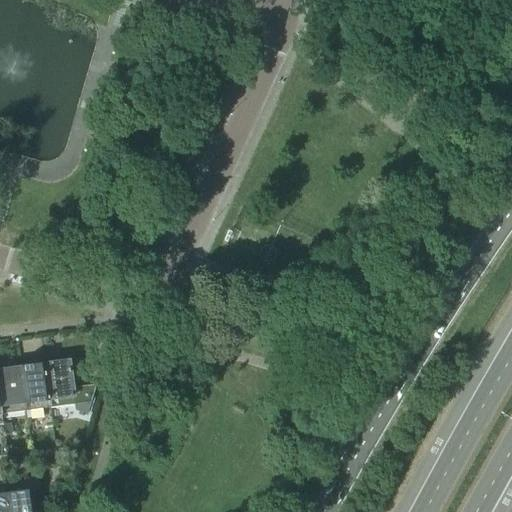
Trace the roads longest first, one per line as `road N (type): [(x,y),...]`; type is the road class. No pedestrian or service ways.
road 1 (primary): [(511,218),(324,511)]
road 2 (unclassified): [(164,286),(283,18)]
road 3 (primary): [(511,349),(417,511)]
road 4 (residential): [(0,256),(144,300),(164,286)]
